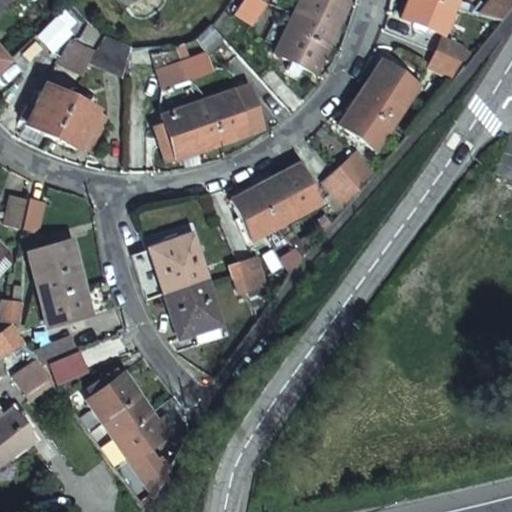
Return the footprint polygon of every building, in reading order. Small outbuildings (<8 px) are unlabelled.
[(245,0),(244,4),(261,11),(266,0),(245,0)] [(317,75),(328,48),(348,5),(336,0),(300,0),(296,11),(276,56),(317,75)] [(442,37),(452,11),(455,0),(409,0),(401,21),(442,37)] [(511,0),(490,0),(479,15),(503,19),(511,6),(511,0)] [(261,11),(244,4),(234,25),(251,33),(261,11)] [(87,54),(95,35),(81,20),(69,47),(87,54)] [(49,27),(36,38),(51,51),(64,40),(49,27)] [(103,43),(95,35),(87,54),(69,47),(64,44),(53,69),(76,79),(83,64),(85,59),(103,43)] [(440,42),(435,56),(458,64),(464,51),(440,42)] [(106,46),(103,43),(85,59),(83,64),(117,79),(122,52),(106,46)] [(458,64),(435,56),(429,70),(453,79),(458,64)] [(202,60),(178,69),(184,88),(208,79),(202,60)] [(376,151),(391,127),(417,88),(380,64),(365,85),(338,127),(376,151)] [(53,69),(43,90),(66,101),(76,79),(53,69)] [(184,88),(178,69),(153,79),(160,96),(184,88)] [(23,130),(49,141),(66,101),(43,90),(41,90),(31,111),(24,128),(23,130)] [(243,94),(228,100),(242,141),(258,136),(243,94)] [(172,166),(198,157),(242,141),(228,100),(203,109),(157,125),(159,130),(172,166)] [(66,101),(49,141),(76,153),(78,148),(87,153),(103,118),(66,101)] [(18,125),(24,128),(31,111),(26,109),(18,125)] [(161,170),(172,166),(159,130),(149,134),(161,170)] [(352,161),(338,174),(359,198),(373,185),(352,161)] [(250,244),(274,232),(316,210),(296,171),(271,183),(229,205),(250,244)] [(324,207),(340,224),(345,218),(342,214),(359,198),(338,174),(320,191),(330,201),(324,207)] [(0,225),(0,227),(18,232),(25,202),(7,198),(0,225)] [(25,202),(18,232),(33,236),(41,206),(25,202)] [(163,298),(164,301),(204,286),(187,239),(130,259),(131,264),(134,272),(142,297),(145,304),(163,298)] [(26,257),(33,280),(46,330),(89,318),(81,291),(68,246),(26,257)] [(238,274),(245,293),(253,290),(262,287),(253,260),(244,262),(235,266),(238,274)] [(227,269),(229,277),(238,274),(235,266),(227,269)] [(238,274),(229,277),(236,296),(245,293),(238,274)] [(204,286),(164,301),(177,343),(220,328),(204,286)] [(0,326),(7,328),(9,307),(0,306),(0,326)] [(9,307),(7,328),(17,328),(19,307),(9,307)] [(0,333),(0,354),(3,359),(11,353),(20,346),(7,328),(0,333)] [(71,340),(28,356),(38,370),(64,360),(78,354),(71,340)] [(82,353),(78,354),(64,360),(68,369),(85,361),(82,353)] [(84,404),(100,425),(129,464),(147,450),(165,437),(162,434),(154,424),(148,415),(120,378),(109,386),(91,399),(84,404)] [(86,394),(91,399),(109,386),(104,380),(86,394)] [(0,468),(31,444),(10,416),(2,422),(0,420),(0,468)] [(154,424),(162,434),(170,428),(162,418),(154,424)] [(157,463),(147,450),(129,464),(156,500),(172,471),(160,460),(157,463)]
